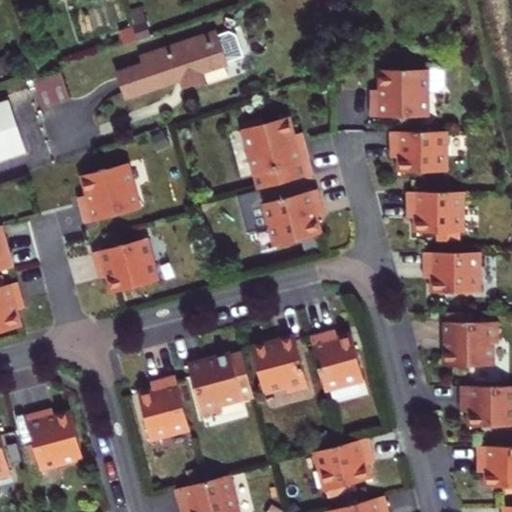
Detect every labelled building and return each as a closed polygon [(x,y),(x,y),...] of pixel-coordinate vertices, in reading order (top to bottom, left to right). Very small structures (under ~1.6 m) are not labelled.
[(134,28),(138,40),(151,36),(141,6),(128,10),(134,28)] [(126,44),(138,40),(134,28),(122,32),(126,44)] [(218,37),(216,32),(203,37),(212,42),(219,39),(218,37)] [(201,72),(243,57),(237,37),(230,34),(218,37),(219,39),(212,42),(203,37),(142,57),(145,64),(118,73),(126,97),(175,80),(174,77),(181,74),(182,78),(185,87),(204,80),(201,72)] [(0,77),(17,67),(12,58),(0,65),(0,77)] [(370,97),(370,116),(401,116),(421,116),(428,116),(428,96),(433,96),(436,94),(436,65),(433,62),(425,62),(425,69),(379,69),(379,90),(381,90),(381,97),(370,97)] [(205,73),(208,84),(230,79),(228,67),(205,73)] [(33,80),(40,106),(68,99),(61,72),(33,80)] [(0,160),(26,152),(9,101),(0,103),(0,160)] [(421,126),(421,116),(401,116),(401,126),(421,126)] [(242,129),(258,189),(314,174),(304,141),(294,143),(292,137),(294,136),(289,117),(242,129)] [(447,171),(446,131),(390,131),(390,147),(402,147),(402,157),(398,157),(399,172),(447,171)] [(303,134),(294,136),(292,137),(294,143),(304,141),(303,136),(303,134)] [(402,157),(402,147),(390,147),(390,151),(391,157),(398,157),(402,157)] [(81,205),(86,223),(141,208),(129,163),(82,176),(88,196),(89,195),(91,202),(81,205)] [(323,206),(318,189),(264,204),(275,247),(322,234),(317,216),(314,218),(312,210),(323,206)] [(463,232),(463,191),(407,192),(407,207),(418,207),(418,217),(415,217),(415,232),(437,232),(437,241),(461,241),(461,232),(463,232)] [(88,196),(79,199),(80,202),(81,205),(91,202),(89,195),(88,196)] [(317,216),(325,214),(324,210),(323,206),(312,210),(314,218),(317,216)] [(418,207),(407,207),(407,213),(407,217),(415,217),(418,217),(418,207)] [(0,271),(14,267),(5,233),(0,234),(0,271)] [(159,281),(148,238),(94,252),(98,270),(109,267),(111,275),(108,276),(113,293),(159,281)] [(480,293),(479,252),(424,252),(424,268),(435,268),(435,278),(432,278),(432,293),(480,293)] [(494,293),(495,254),(484,254),(483,292),(494,293)] [(109,267),(98,270),(99,274),(101,278),(108,276),(111,275),(109,267)] [(435,268),(424,268),(424,272),(424,278),(432,278),(435,278),(435,268)] [(23,300),(18,282),(0,286),(0,333),(22,327),(17,310),(14,310),(13,303),(23,300)] [(14,310),(17,310),(25,308),(24,304),(23,300),(13,303),(14,310)] [(445,348),(445,366),(494,366),(494,342),(500,342),(500,321),(473,321),(473,312),(448,312),(448,321),(445,321),(445,338),(448,338),(448,342),(448,348),(445,348)] [(332,330),(326,332),(328,343),(338,340),(337,337),(335,329),(332,330)] [(326,332),(311,336),(326,390),(364,380),(352,333),(337,337),(338,340),(328,343),(326,332)] [(269,342),(252,347),(265,394),(287,387),(289,394),(309,388),(295,336),(279,340),(280,343),(274,344),(270,345),(269,342)] [(188,364),(202,417),(223,411),(221,405),(254,396),(243,352),(232,356),(231,352),(218,356),(213,357),(214,360),(205,363),(204,360),(188,364)] [(151,441),(190,430),(176,375),(161,380),(164,390),(154,393),(154,390),(139,394),(151,441)] [(154,393),(164,390),(161,380),(157,381),(151,382),(154,390),(154,393)] [(511,425),(511,385),(461,385),(462,401),(473,401),(473,411),(470,411),(470,426),(511,425)] [(473,411),(473,401),(462,401),(462,406),(462,411),(470,411),(473,411)] [(48,409),(44,410),(47,421),(55,418),(54,416),(52,408),(48,409)] [(44,410),(27,414),(34,443),(38,458),(41,469),(84,457),(71,411),(54,416),(55,418),(47,421),(44,410)] [(0,477),(12,475),(0,431),(0,477)] [(373,452),(369,437),(340,445),(315,452),(325,490),(372,478),(368,464),(365,464),(362,455),(373,452)] [(31,460),(38,458),(34,443),(27,446),(31,460)] [(511,445),(478,446),(478,461),(489,461),(489,471),(486,471),(486,486),(507,486),(507,493),(511,493),(511,445)] [(374,457),(373,452),(362,455),(365,464),(368,464),(376,461),(374,457)] [(489,471),(489,461),(478,461),(478,466),(478,471),(486,471),(489,471)] [(239,511),(230,474),(204,481),(176,489),(180,505),(190,501),(193,511),(190,511),(189,511),(239,511)] [(388,511),(384,495),(330,510),(330,511),(388,511)] [(193,511),(190,501),(180,505),(181,509),(181,511),(189,511),(190,511),(193,511)]
